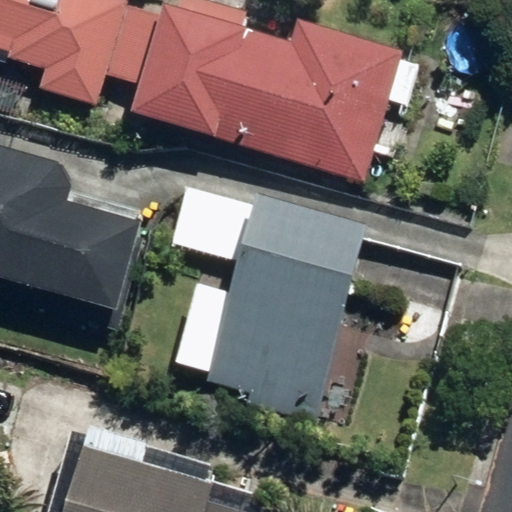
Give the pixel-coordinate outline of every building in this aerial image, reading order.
[(121,78),(143,11),(126,5),(127,0),(126,0),(0,0),(0,49),(8,51),(6,57),(44,68),(39,87),(95,103),(105,74),(121,78)] [(160,16),(143,11),(121,78),(138,83),(129,113),(363,183),(388,99),(406,106),(418,64),(400,58),(402,51),(298,19),(290,44),(240,29),(245,13),(203,0),(180,0),(178,10),(163,5),(160,16)] [(0,276),(116,309),(142,220),(68,199),(72,186),(58,160),(0,143),(0,276)] [(251,408),(320,428),(375,231),(263,199),(262,204),(194,185),(176,247),(245,266),(236,295),(203,287),(182,365),(215,375),(211,385),(254,396),(251,408)] [(445,377),(462,385),(469,369),(453,361),(445,377)] [(225,511),(210,508),(216,488),(147,470),(152,449),(93,433),(71,511),(225,511)]
